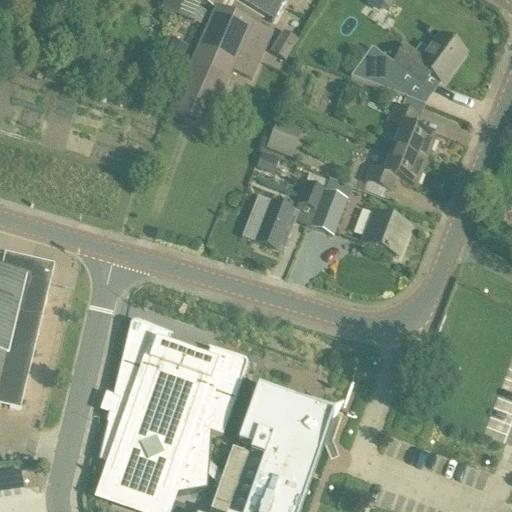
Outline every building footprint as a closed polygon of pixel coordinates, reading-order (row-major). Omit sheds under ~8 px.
[(186,0),(212,11),(216,0),(186,0)] [(237,0),(274,23),(286,3),(288,0),(237,0)] [(369,0),(366,4),(377,12),(388,11),(395,0),(369,0)] [(252,83),(273,35),(215,9),(169,113),(208,130),(232,75),(252,83)] [(289,34),(278,55),(290,61),(301,40),(289,34)] [(422,90),(430,79),(437,84),(451,66),(456,69),(466,55),(440,36),(423,60),(405,47),(389,68),(413,85),(408,92),(404,101),(424,109),(429,95),(422,90)] [(172,42),(168,54),(182,60),(187,48),(187,47),(173,41),(172,42)] [(415,132),(424,109),(404,101),(401,111),(393,107),(387,123),(401,128),(391,152),(425,165),(435,140),(415,132)] [(292,161),(303,131),(277,121),(265,151),(292,161)] [(416,189),(425,165),(391,152),(383,174),(369,168),(368,169),(360,166),(355,179),(363,183),(362,184),(391,195),(396,181),(416,189)] [(315,213),(328,183),(309,176),(298,206),(306,209),(315,213)] [(328,183),(315,213),(309,230),(333,239),(347,202),(352,189),(329,181),(328,183)] [(282,255),(298,215),(257,199),(241,239),(282,255)] [(387,216),(385,220),(372,215),(361,246),(398,260),(410,229),(396,224),(398,220),(387,216)] [(5,256),(1,273),(0,273),(0,407),(21,412),(54,267),(5,256)] [(205,476),(221,493),(214,511),(300,511),(329,429),(333,418),(257,391),(237,447),(244,450),(242,455),(236,453),(225,481),(207,460),(208,450),(202,448),(207,433),(221,438),(246,368),(246,366),(246,365),(245,364),(243,362),(210,351),(206,360),(167,346),(170,336),(137,324),(136,324),(135,324),(133,324),(131,326),(130,327),(113,399),(119,401),(113,416),(109,414),(98,461),(110,472),(112,468),(121,471),(127,507),(168,500),(169,497),(204,491),(205,476)]
